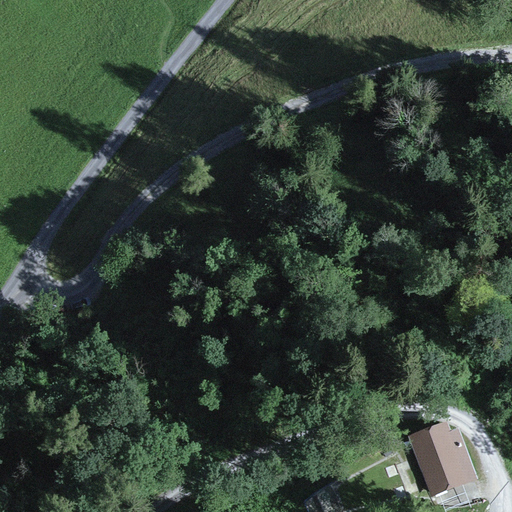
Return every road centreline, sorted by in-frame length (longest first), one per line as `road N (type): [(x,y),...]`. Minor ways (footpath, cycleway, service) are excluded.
road 1 (track): [(511,49),(407,68),(291,110),(202,155),(134,212),(80,288),(55,292),(25,277),(129,126),(232,0)]
road 2 (trunk): [(511,234),(306,201),(0,121)]
road 3 (track): [(138,511),(348,410),(442,409),(484,437),(507,511)]
